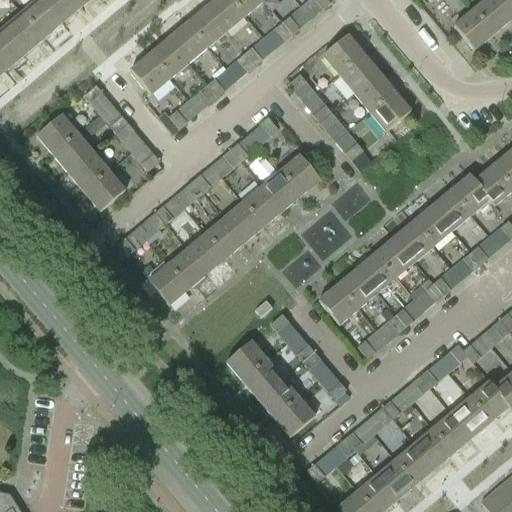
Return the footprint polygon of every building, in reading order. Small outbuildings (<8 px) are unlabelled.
[(39,0),(38,0),(20,15),(42,41),(61,25),(39,0)] [(80,9),(72,0),(39,0),(61,25),(80,9)] [(72,0),(80,9),(91,0),(72,0)] [(225,35),(244,19),(227,0),(216,0),(204,10),(225,35)] [(227,0),(244,19),(262,3),(259,0),(227,0)] [(311,0),(321,12),(329,6),(324,0),(311,0)] [(492,37),(511,22),(492,0),(486,0),(472,12),(492,37)] [(511,20),(511,0),(492,0),(511,22),(511,20)] [(206,50),(225,35),(204,10),(186,25),(206,50)] [(492,37),(472,12),(452,29),(473,53),(492,37)] [(42,41),(20,15),(1,31),(23,57),(42,41)] [(288,19),(281,25),(291,37),(298,31),(288,19)] [(188,66),(206,50),(186,25),(167,41),(188,66)] [(291,37),(281,25),(273,32),(283,44),(291,37)] [(1,31),(0,32),(0,68),(4,73),(23,57),(1,31)] [(321,59),(337,78),(362,57),(346,38),(321,59)] [(167,41),(148,57),(169,82),(188,66),(167,41)] [(251,51),(243,57),(253,69),(261,63),(251,51)] [(149,98),(169,82),(148,57),(129,73),(149,98)] [(253,69),(243,57),(236,63),(246,75),(253,69)] [(353,97),(378,76),(362,57),(337,78),(353,97)] [(368,115),(393,95),(378,76),(353,97),(368,115)] [(286,87),(293,95),(305,85),(298,77),(286,87)] [(213,82),(206,88),(216,100),(223,94),(213,82)] [(89,106),(101,96),(95,88),(83,99),(89,106)] [(208,106),(216,100),(206,88),(198,94),(208,106)] [(409,114),(393,95),(368,115),(384,135),(409,114)] [(318,126),(330,116),(324,108),(312,118),(318,126)] [(168,120),(178,131),(178,132),(185,125),(175,113),(168,120)] [(336,123),(330,116),(318,126),(324,133),(336,123)] [(35,138),(51,158),(76,137),(60,118),(35,138)] [(108,129),(115,137),(127,126),(120,119),(108,129)] [(277,133),(267,121),(259,127),(269,139),(277,133)] [(133,134),(127,126),(115,137),(121,144),(133,134)] [(92,156),(76,137),(51,158),(67,176),(92,156)] [(236,146),(229,153),(239,165),(246,158),(236,146)] [(355,146),(343,156),(350,164),(362,154),(355,146)] [(511,154),(510,152),(491,168),(511,192),(511,154)] [(232,171),(239,165),(229,153),(221,159),(232,171)] [(92,156),(67,176),(83,195),(107,174),(92,156)] [(146,174),(158,164),(152,157),(140,167),(146,174)] [(298,158),(278,174),(299,198),(318,182),(298,158)] [(493,209),(511,192),(491,168),(473,183),(473,184),(488,202),(488,203),(493,209)] [(124,194),(107,174),(83,195),(99,214),(124,194)] [(280,214),(299,198),(278,174),(260,189),(280,214)] [(468,177),(449,193),(470,218),(488,203),(488,202),(473,184),(473,183),(468,177)] [(199,178),(191,184),(201,196),(209,190),(199,178)] [(194,202),(201,196),(191,184),(184,190),(194,202)] [(262,230),(280,214),(260,189),(241,205),(262,230)] [(449,193),(430,209),(451,234),(470,218),(449,193)] [(243,245),(262,230),(241,205),(222,221),(243,245)] [(161,209),(154,215),(164,227),(171,221),(161,209)] [(430,209),(411,224),(432,249),(451,234),(430,209)] [(157,233),(164,227),(154,215),(147,221),(157,233)] [(224,261),(243,245),(222,221),(203,236),(224,261)] [(411,224),(393,240),(413,265),(432,249),(411,224)] [(511,239),(511,231),(511,230),(506,224),(499,230),(509,242),(511,239)] [(206,277),(224,261),(203,236),(185,252),(206,277)] [(393,240),(374,256),(395,280),(413,265),(393,240)] [(116,247),(126,259),(134,253),(124,241),(116,247)] [(476,249),(469,255),(479,267),(486,261),(476,249)] [(187,292),(206,277),(185,252),(166,268),(187,292)] [(479,267),(469,255),(461,261),(471,273),(479,267)] [(355,271),(363,281),(376,296),(395,280),(374,256),(355,271)] [(187,292),(166,268),(147,284),(167,308),(187,292)] [(355,271),(336,287),(357,312),(376,296),(363,281),(355,271)] [(439,280),(431,287),(441,299),(449,292),(439,280)] [(427,281),(420,288),(424,293),(431,287),(427,281)] [(338,328),(357,312),(336,287),(317,303),(338,328)] [(441,299),(431,287),(424,293),(434,305),(441,299)] [(253,313),(260,320),(271,310),(265,303),(253,313)] [(401,312),(394,318),(404,330),(411,324),(401,312)] [(511,324),(505,316),(498,322),(508,334),(511,331),(511,324)] [(287,325),(281,317),(269,327),(275,335),(287,325)] [(397,336),(404,330),(394,318),(387,324),(397,336)] [(501,341),(508,334),(498,322),(491,329),(501,341)] [(364,343),(356,350),(366,362),(374,355),(364,343)] [(225,365),(241,384),(266,363),(249,344),(225,365)] [(459,366),(466,359),(461,353),(456,347),(449,354),(459,366)] [(469,347),(461,353),(466,359),(471,365),(478,360),(469,347)] [(295,358),(301,365),(313,355),(307,348),(295,358)] [(319,362),(313,355),(301,365),(307,372),(319,362)] [(281,381),(266,363),(241,384),(256,402),(281,381)] [(426,373),(418,379),(428,391),(436,385),(426,373)] [(511,416),(511,415),(511,376),(510,375),(492,390),(492,391),(507,409),(507,410),(511,416)] [(421,397),(428,391),(418,379),(411,385),(421,397)] [(272,421),(297,400),(281,381),(256,402),(272,421)] [(489,425),(507,410),(507,409),(492,391),(492,390),(487,384),(468,400),(489,425)] [(327,395),(333,403),(345,393),(339,385),(327,395)] [(313,419),(297,400),(272,421),(288,440),(313,419)] [(468,400),(449,416),(470,441),(489,425),(468,400)] [(388,404),(381,410),(391,422),(398,416),(388,404)] [(383,428),(391,422),(381,410),(373,416),(383,428)] [(430,431),(451,456),(470,441),(449,416),(430,431)] [(430,431),(412,447),(432,472),(451,456),(430,431)] [(351,435),(343,441),(353,453),(361,447),(351,435)] [(346,460),(353,453),(343,441),(336,448),(346,460)] [(414,487),(432,472),(412,447),(393,463),(414,487)] [(374,478),(395,503),(414,487),(393,463),(374,478)] [(323,479),(313,467),(305,473),(315,485),(323,479)] [(511,505),(511,477),(498,489),(511,505)] [(370,511),(384,511),(395,503),(374,478),(355,494),(370,511)] [(511,511),(511,505),(498,489),(479,505),(484,511),(511,511)] [(20,511),(10,495),(0,493),(0,511),(20,511)] [(370,511),(355,494),(336,510),(337,511),(370,511)]
